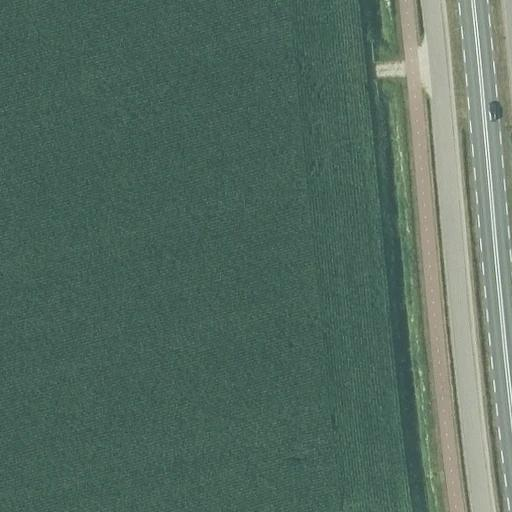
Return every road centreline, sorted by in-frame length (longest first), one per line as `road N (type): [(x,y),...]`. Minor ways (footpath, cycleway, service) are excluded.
road 1 (tertiary): [(429,0),(481,511)]
road 2 (primary): [(511,426),(472,0)]
